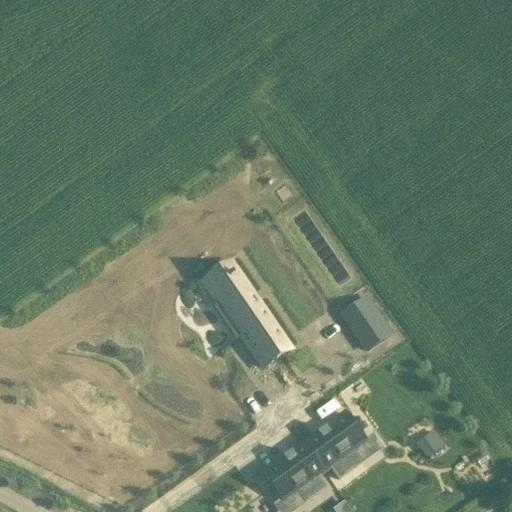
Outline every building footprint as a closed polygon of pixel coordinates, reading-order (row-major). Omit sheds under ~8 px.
[(239,277),(206,300),(256,373),(289,350),(239,277)] [(380,321),(355,338),(365,354),(391,337),(380,321)] [(332,432),(290,461),(308,487),(350,458),(332,432)] [(431,442),(418,451),(426,461),(444,447),(432,432),(427,436),(431,442)] [(290,461),(248,490),(263,511),(271,511),(308,487),(290,461)] [(94,470),(91,476),(113,485),(115,479),(94,470)] [(106,499),(112,489),(85,472),(78,483),(106,499)] [(348,511),(343,503),(331,511),(348,511)]
